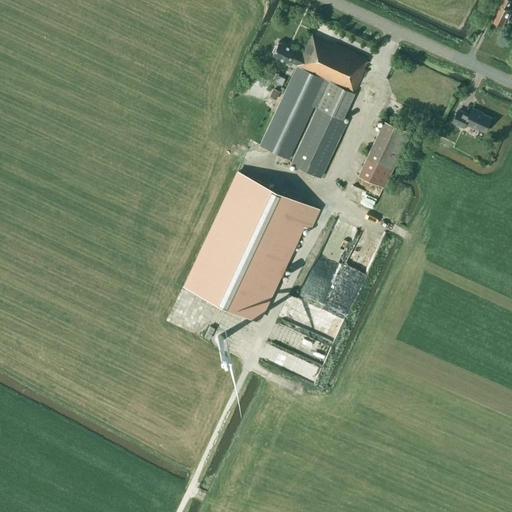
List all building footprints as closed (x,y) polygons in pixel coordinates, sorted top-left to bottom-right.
[(507,19),(511,9),(507,7),(510,0),(495,0),(495,1),(500,3),(492,20),(502,25),(506,18),(507,19)] [(363,67),(367,58),(336,43),(335,44),(311,33),(302,53),(293,49),(293,48),(278,41),(271,55),(287,62),(287,60),(297,64),(296,65),(259,144),(288,158),(313,106),(316,107),(290,162),(320,176),(346,121),(341,118),(354,92),(353,91),(364,68),(363,67)] [(278,94),(272,91),(269,97),(275,100),(278,94)] [(472,108),(469,115),(458,110),(453,122),(464,127),(466,123),(479,129),(479,128),(485,131),(492,117),(483,113),(483,114),(478,112),(479,111),(472,108)] [(383,186),(409,131),(383,119),(358,174),(383,186)] [(317,209),(236,173),(181,288),(258,325),(302,229),(307,231),(317,209)] [(243,330),(238,328),(233,340),(238,342),(243,330)]
